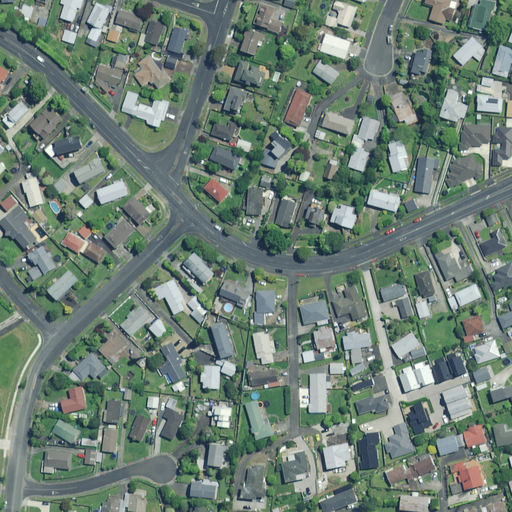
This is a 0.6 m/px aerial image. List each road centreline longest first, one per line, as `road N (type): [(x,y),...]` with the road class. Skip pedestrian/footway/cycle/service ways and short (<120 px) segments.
road 1 (tertiary): [(511,186),(360,254),(293,264)]
road 2 (tertiary): [(160,181),(45,66),(0,34)]
road 3 (residential): [(59,340),(192,213)]
road 4 (residential): [(222,16),(175,163),(160,181)]
road 5 (residential): [(293,264),(295,431)]
road 6 (residential): [(15,486),(32,385),(59,340)]
road 7 (residential): [(15,486),(68,488),(146,465),(166,467)]
